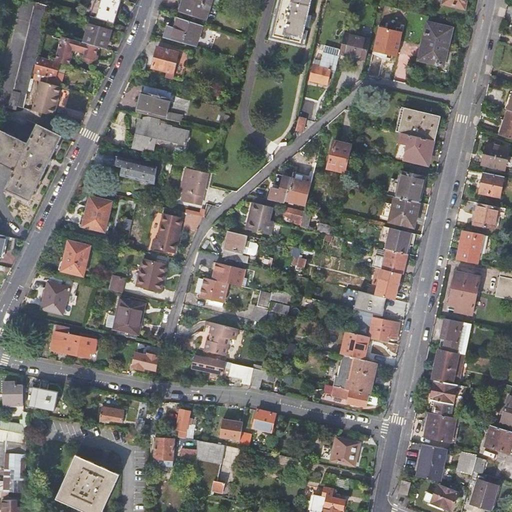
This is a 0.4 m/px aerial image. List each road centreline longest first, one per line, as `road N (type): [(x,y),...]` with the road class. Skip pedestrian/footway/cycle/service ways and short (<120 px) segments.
road 1 (residential): [(466,104),(369,81),(207,222),(167,344)]
road 2 (residential): [(393,429),(0,356)]
road 3 (residential): [(149,0),(0,323)]
road 4 (residential): [(393,429),(466,104)]
road 5 (residential): [(35,427),(120,446),(126,511)]
